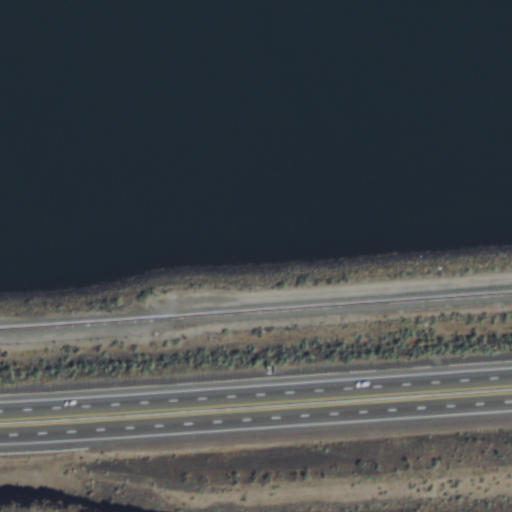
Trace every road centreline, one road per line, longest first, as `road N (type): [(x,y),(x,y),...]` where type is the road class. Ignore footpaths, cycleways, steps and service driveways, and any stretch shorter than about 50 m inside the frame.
road 1 (motorway): [(511,376),(0,411)]
road 2 (motorway): [(0,439),(511,406)]
